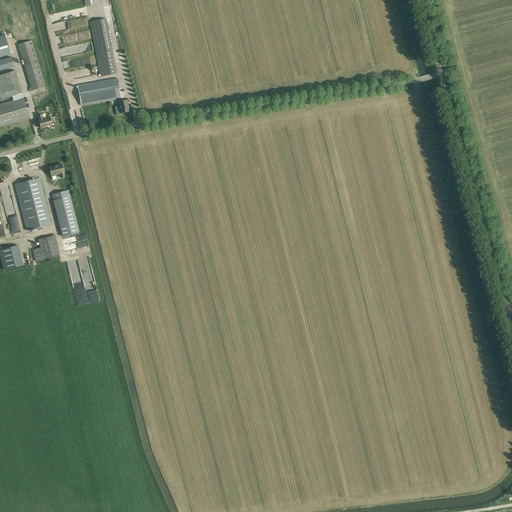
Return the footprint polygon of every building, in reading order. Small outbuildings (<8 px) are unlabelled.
[(63,0),(59,0),(56,1),(58,11),(66,10),(63,0)] [(105,19),(89,22),(101,77),(116,74),(105,19)] [(0,57),(10,54),(4,34),(0,35),(0,57)] [(31,41),(18,45),(31,87),(29,88),(30,91),(45,86),(31,41)] [(74,61),(75,68),(96,64),(95,57),(74,61)] [(0,61),(0,70),(14,66),(11,58),(0,61)] [(0,104),(0,126),(29,118),(15,70),(0,74),(0,95),(1,100),(12,97),(13,101),(0,104)] [(121,98),(117,78),(78,86),(81,106),(116,99),(121,98)] [(116,102),(118,101),(119,107),(120,107),(121,113),(129,112),(128,105),(129,105),(128,100),(121,101),(121,98),(116,99),(116,102)] [(51,119),(50,119),(49,117),(46,118),(45,113),(42,114),(38,115),(39,120),(41,128),(52,125),(52,124),(53,124),(53,123),(54,122),(53,120),(52,119),(51,119)] [(62,164),(49,167),(50,172),(51,176),(52,175),(53,180),(56,179),(55,174),(60,173),(61,178),(65,177),(63,169),(62,164)] [(51,224),(39,178),(15,184),(27,231),(51,224)] [(5,206),(14,204),(11,190),(2,192),(5,206)] [(80,233),(69,190),(52,194),(63,237),(80,233)] [(20,227),(18,217),(10,218),(13,232),(18,231),(17,227),(20,227)] [(68,250),(89,245),(87,233),(65,238),(68,250)] [(59,255),(54,235),(39,239),(41,247),(32,250),(35,261),(59,255)] [(4,269),(26,265),(21,245),(0,249),(4,269)] [(80,264),(69,267),(78,305),(100,300),(97,287),(86,289),(80,264)]
